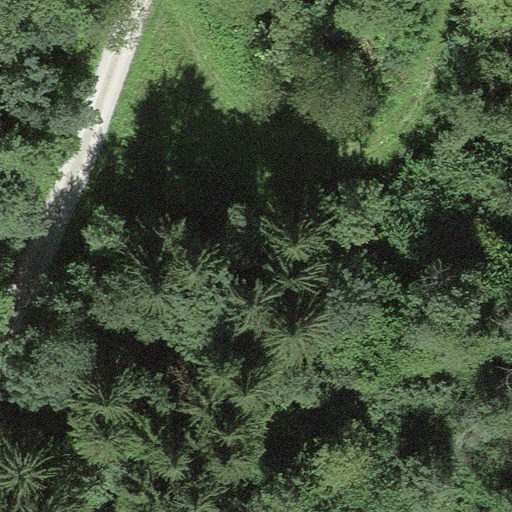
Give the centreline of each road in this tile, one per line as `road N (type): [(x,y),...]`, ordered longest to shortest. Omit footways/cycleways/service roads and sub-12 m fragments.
road 1 (track): [(147,0),(244,104),(323,140),(376,133),(406,115),(451,0)]
road 2 (track): [(129,0),(42,254),(0,338)]
